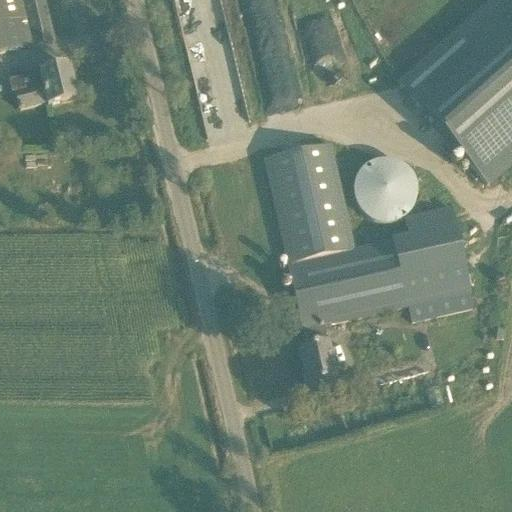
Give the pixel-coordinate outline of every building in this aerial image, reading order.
[(0,0),(0,56),(53,44),(42,0),(0,0)] [(268,0),(238,0),(260,87),(242,91),(250,123),(296,112),(268,0)] [(486,188),(511,165),(511,0),(499,0),(399,89),(486,188)] [(67,69),(39,76),(42,90),(19,95),(24,114),(46,108),(46,109),(48,109),(53,131),(79,125),(74,103),(75,102),(71,83),(75,82),(72,68),(68,69),(67,69)] [(287,268),(288,267),(287,265),(352,250),(329,149),(264,163),(287,268)] [(398,222),(401,220),(400,220),(402,219),(404,217),(406,215),(408,213),(410,210),(411,208),(412,205),(413,202),(414,200),(414,197),(414,194),(414,191),(414,188),(413,186),(412,183),(411,180),(410,178),(408,175),(407,173),(405,171),(403,169),(401,167),(398,166),(396,165),(393,164),(390,163),(388,162),(385,162),(382,162),(379,162),(376,162),(374,163),(371,164),(368,165),(366,166),(363,167),(361,169),(359,171),(357,173),(356,175),(354,178),(353,180),(352,183),(351,186),(350,188),(350,191),(350,194),(350,197),(350,200),(351,202),(352,205),(353,208),(354,210),(356,212),(357,215),(359,217),(361,219),(363,220),(366,222),(368,223),(371,224),(374,225),(376,226),(379,226),(382,226),(385,226),(388,226),(390,225),(393,224),(396,223),(398,222)] [(287,265),(288,267),(302,334),(303,334),(307,351),(298,353),(306,390),(336,384),(323,329),(407,311),(410,325),(470,311),(449,208),(402,219),(400,220),(401,220),(405,238),(352,250),(287,265)]
